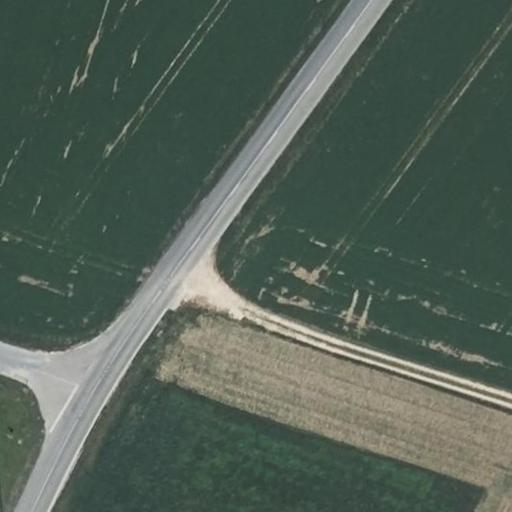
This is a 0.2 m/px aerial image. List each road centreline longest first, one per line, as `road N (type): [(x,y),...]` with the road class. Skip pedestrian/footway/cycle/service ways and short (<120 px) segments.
road 1 (tertiary): [(99,387),(275,133),(381,0)]
road 2 (track): [(511,404),(164,291)]
road 3 (tertiary): [(30,511),(99,387)]
